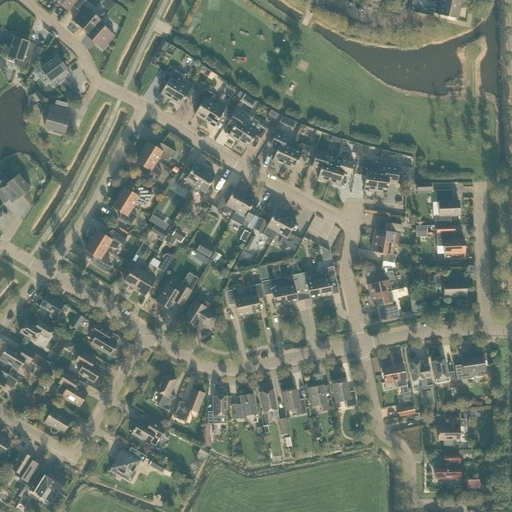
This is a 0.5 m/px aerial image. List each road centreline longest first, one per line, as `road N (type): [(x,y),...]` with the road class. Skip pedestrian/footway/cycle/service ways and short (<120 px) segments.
road 1 (residential): [(141,106),(352,225)]
road 2 (residential): [(147,335),(197,364),(231,371),(359,345)]
road 3 (residential): [(141,345),(73,459),(0,412)]
road 4 (residential): [(438,507),(408,508),(407,462),(376,426),(359,345)]
road 5 (unclassified): [(43,271),(94,201),(141,106)]
road 6 (residential): [(141,106),(96,83),(78,51),(20,0)]
road 7 (residential): [(485,329),(481,184)]
road 8 (residential): [(359,345),(485,329)]
road 9 (residential): [(359,345),(344,272),(352,225)]
road 10 (residential): [(43,271),(147,335)]
